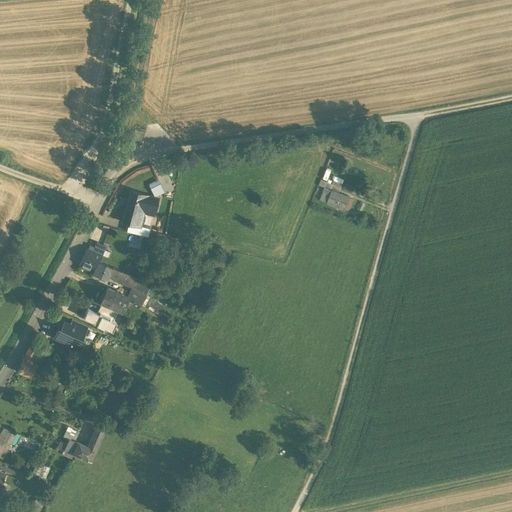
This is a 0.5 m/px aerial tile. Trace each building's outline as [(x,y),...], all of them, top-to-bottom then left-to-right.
[(332,184),(321,179),(318,185),(324,187),(330,190),(332,184)] [(332,190),(338,193),(341,185),(333,182),(332,184),(330,190),(332,190)] [(344,183),(342,188),(352,192),(354,187),(344,183)] [(319,199),(327,202),(332,190),(330,190),(324,187),(319,199)] [(338,193),(332,190),(327,202),(344,209),(349,197),(338,193)] [(158,198),(132,192),(129,206),(127,205),(123,222),(128,224),(140,227),(140,226),(143,212),(153,215),(158,198)] [(140,227),(128,224),(126,231),(148,237),(150,229),(140,226),(140,227)] [(106,246),(96,243),(92,252),(101,256),(106,246)] [(92,252),(86,250),(79,266),(93,273),(97,262),(99,262),(101,256),(92,252)] [(99,262),(97,262),(93,273),(92,274),(100,277),(99,280),(102,281),(103,278),(107,280),(109,274),(115,277),(118,270),(99,262)] [(136,277),(118,270),(115,277),(115,278),(123,281),(122,283),(131,288),(136,277)] [(136,277),(131,288),(146,294),(150,284),(136,277)] [(127,297),(127,299),(140,305),(141,303),(146,294),(131,288),(127,297)] [(111,294),(105,291),(104,294),(102,293),(100,298),(101,299),(100,301),(102,302),(118,309),(121,311),(127,299),(127,297),(113,290),(111,294)] [(141,303),(158,314),(164,305),(146,294),(141,303)] [(118,309),(102,302),(97,311),(110,317),(109,319),(113,321),(118,309)] [(96,313),(87,309),(83,318),(96,324),(96,325),(105,329),(105,328),(112,331),(116,322),(113,321),(109,319),(110,317),(97,311),(96,313)] [(87,326),(73,319),(70,325),(84,332),(87,326)] [(64,322),(61,329),(58,328),(53,337),(79,349),(83,340),(81,339),(84,332),(70,325),(64,322)] [(49,348),(40,342),(37,348),(45,352),(47,353),(49,348)] [(31,344),(22,359),(32,364),(34,360),(39,362),(45,352),(37,348),(31,344)] [(32,364),(22,359),(17,372),(32,378),(32,377),(35,370),(36,366),(38,367),(40,363),(39,362),(34,360),(32,364)] [(45,374),(35,370),(32,377),(42,381),(45,374)] [(87,448),(83,459),(90,462),(104,431),(96,428),(87,448)] [(16,435),(3,429),(0,434),(0,439),(6,442),(4,446),(9,449),(16,435)] [(78,435),(70,431),(67,437),(72,439),(75,440),(78,435)] [(72,441),(69,440),(68,441),(64,451),(74,455),(79,444),(72,441)] [(87,448),(79,444),(74,455),(83,459),(87,448)] [(50,469),(38,463),(33,474),(45,480),(50,469)] [(0,483),(0,495),(6,498),(9,488),(2,485),(0,483)]
